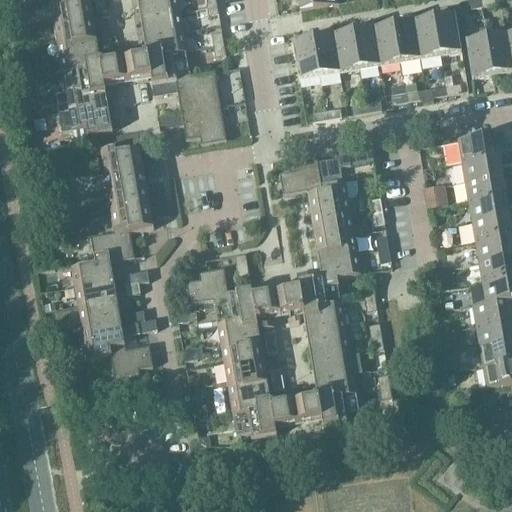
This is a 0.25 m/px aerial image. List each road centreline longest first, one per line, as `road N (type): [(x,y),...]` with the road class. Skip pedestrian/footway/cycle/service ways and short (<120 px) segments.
road 1 (residential): [(162,444),(181,430),(156,280),(195,226),(230,220),(220,162),(270,153)]
road 2 (residential): [(270,153),(511,115)]
road 3 (tertiary): [(41,511),(0,288)]
road 4 (residential): [(245,0),(270,153)]
